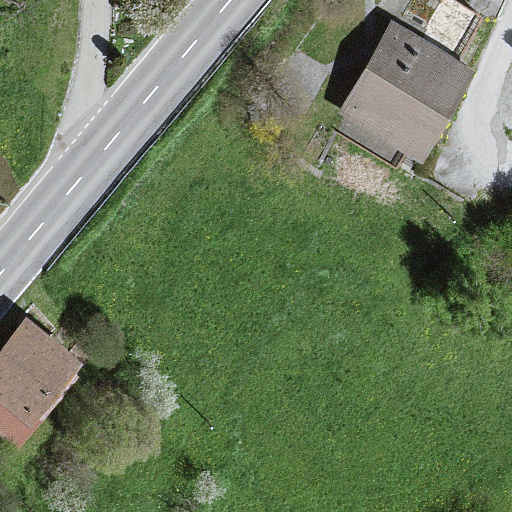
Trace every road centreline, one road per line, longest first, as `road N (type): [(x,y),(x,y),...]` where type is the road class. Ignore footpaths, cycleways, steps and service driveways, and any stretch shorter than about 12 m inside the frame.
road 1 (secondary): [(0,273),(231,0)]
road 2 (residential): [(511,168),(487,154),(479,119),(511,27)]
